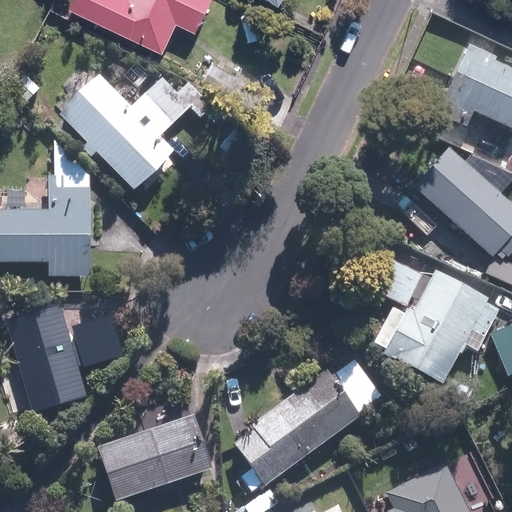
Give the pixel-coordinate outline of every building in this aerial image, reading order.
[(198,32),(212,0),(72,0),(66,15),(160,56),(175,22),(198,32)] [(511,130),(511,70),(494,62),(495,59),(470,47),(439,114),(467,127),(473,113),(511,130)] [(186,109),(157,81),(132,106),(101,76),(61,117),(136,191),(175,151),(160,136),(186,109)] [(292,105),(254,86),(244,107),(282,125),(292,105)] [(511,252),(511,205),(450,149),(414,188),(491,258),(498,250),(507,258),(511,252)] [(49,279),(92,279),(92,176),(47,176),(47,210),(0,209),(0,263),(49,264),(49,279)] [(407,307),(421,275),(390,261),(376,293),(407,307)] [(489,299),(435,270),(413,312),(406,309),(404,313),(392,306),(372,343),(386,350),(383,355),(442,386),(464,345),(478,352),(500,310),(487,303),(489,299)] [(60,303),(5,319),(34,413),(88,396),(60,303)] [(110,315),(72,327),(85,368),(123,356),(110,315)] [(511,324),(490,334),(507,376),(511,373),(511,324)] [(328,369),(252,424),(255,428),(233,443),(264,486),(361,416),(357,412),(381,395),(355,359),(333,375),(328,369)] [(196,416),(97,447),(114,502),(213,471),(196,416)] [(469,511),(445,464),(386,493),(394,509),(388,511),(387,511),(469,511)] [(214,511),(203,476),(167,487),(174,511),(214,511)] [(265,511),(279,503),(269,489),(243,506),(246,511),(265,511)]
